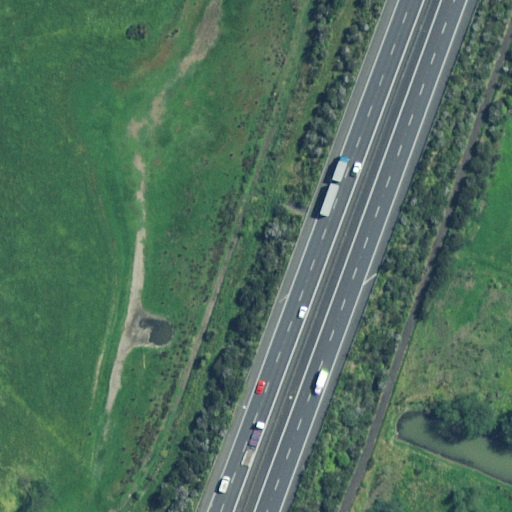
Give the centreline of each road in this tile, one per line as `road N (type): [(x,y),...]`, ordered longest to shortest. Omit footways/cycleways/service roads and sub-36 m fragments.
road 1 (motorway): [(223,511),(412,0)]
road 2 (motorway): [(460,0),(274,511)]
